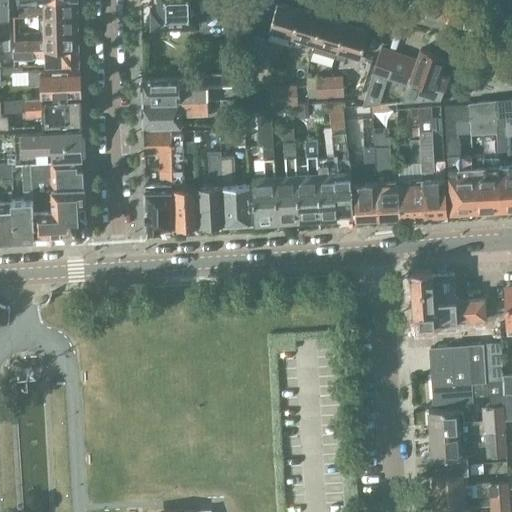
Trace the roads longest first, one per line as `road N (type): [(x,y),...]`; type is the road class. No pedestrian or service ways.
road 1 (residential): [(117,270),(108,0)]
road 2 (secondary): [(117,270),(378,252)]
road 3 (residential): [(391,511),(378,252)]
road 4 (secondary): [(378,252),(511,244)]
